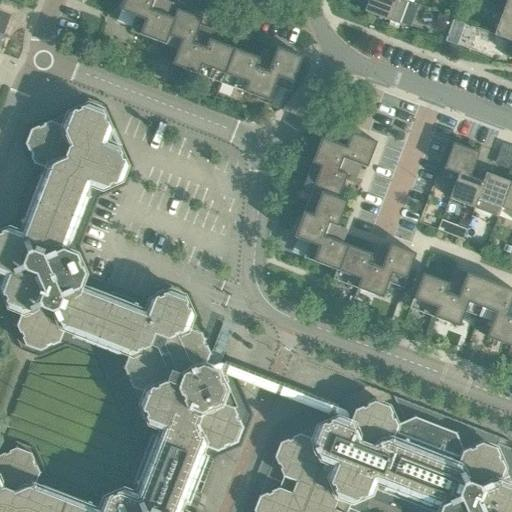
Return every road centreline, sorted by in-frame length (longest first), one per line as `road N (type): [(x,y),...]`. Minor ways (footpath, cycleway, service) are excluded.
road 1 (residential): [(256,145),(252,267),(267,307),(511,404)]
road 2 (residential): [(256,145),(60,68),(43,69)]
road 3 (residential): [(511,124),(340,50)]
road 4 (residential): [(256,145),(340,50)]
